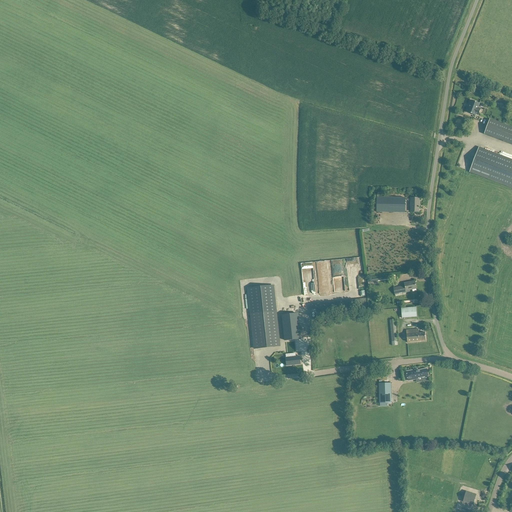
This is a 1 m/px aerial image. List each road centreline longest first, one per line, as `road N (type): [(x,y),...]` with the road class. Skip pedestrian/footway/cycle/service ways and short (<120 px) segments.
road 1 (unclassified): [(453,359),(431,297),(428,227),(450,65),(475,0)]
road 2 (unclassified): [(453,359),(315,374)]
